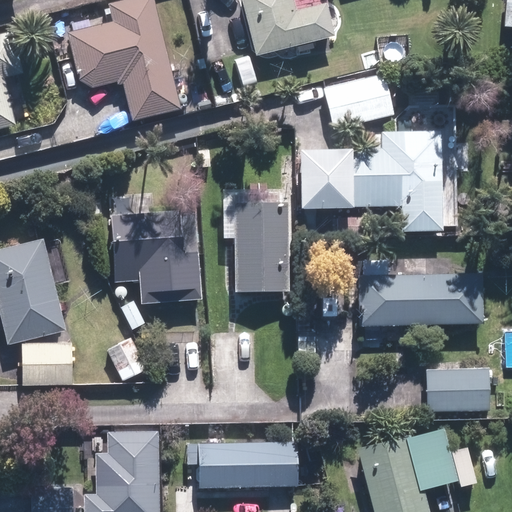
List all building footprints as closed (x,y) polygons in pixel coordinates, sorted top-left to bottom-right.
[(181,106),(155,0),(121,0),(111,3),(115,22),(71,32),(81,77),(94,85),(126,77),(136,117),(181,106)] [(246,0),(259,52),(336,34),(327,0),(246,0)] [(14,31),(0,34),(0,126),(18,122),(6,75),(24,71),(14,31)] [(325,90),(334,128),(394,114),(385,76),(325,90)] [(305,205),(356,204),(404,203),(405,230),(444,229),(443,130),(385,131),(385,151),(355,152),(355,146),(304,147),(305,205)] [(287,200),(238,202),(240,288),(289,287),(287,200)] [(178,210),(110,216),(117,282),(140,280),(143,304),(201,298),(197,254),(183,256),(178,210)] [(45,238),(0,249),(0,299),(10,341),(67,327),(45,238)] [(360,274),(361,324),(484,322),(483,272),(360,274)] [(131,337),(107,349),(123,379),(147,366),(131,337)] [(73,341),(23,343),(25,387),(75,385),(73,341)] [(429,369),(429,409),(490,408),(490,369),(429,369)] [(412,431),(360,446),(378,511),(430,511),(423,486),(458,477),(444,426),(413,435),(412,431)] [(86,493),(86,511),(158,511),(157,431),(110,432),(111,452),(99,452),(100,493),(86,493)] [(202,461),(202,485),(297,483),(297,443),(191,444),(191,461),(202,461)] [(71,511),(71,486),(34,487),(35,511),(71,511)]
